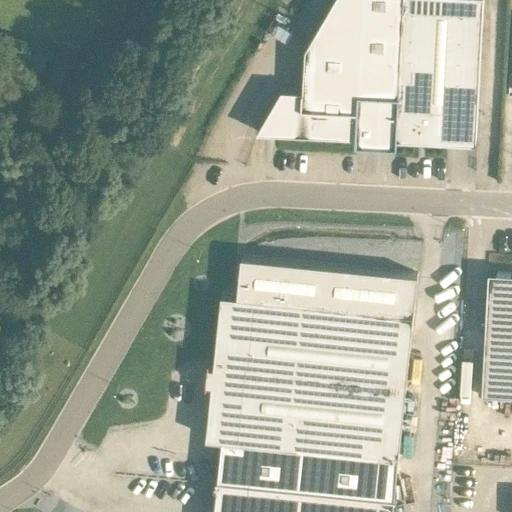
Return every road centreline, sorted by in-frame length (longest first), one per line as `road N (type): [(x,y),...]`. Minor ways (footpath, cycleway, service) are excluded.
road 1 (unclassified): [(0,501),(59,444),(174,243),(198,216),(256,195),(511,204)]
road 2 (unknown): [(426,200),(407,511)]
road 3 (unknown): [(301,0),(220,149),(221,205)]
road 4 (unknown): [(474,202),(490,0)]
